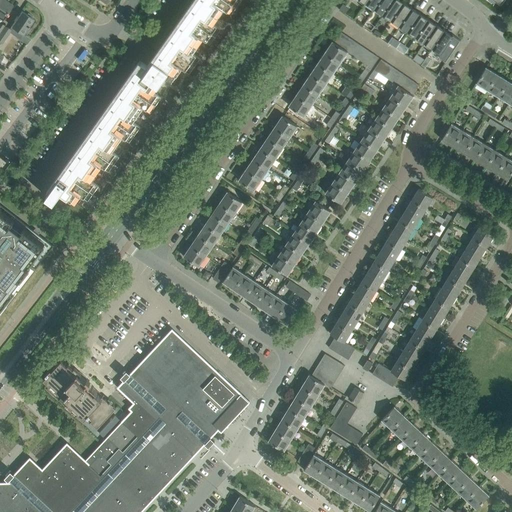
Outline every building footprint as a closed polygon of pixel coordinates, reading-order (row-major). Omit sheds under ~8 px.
[(0,0),(0,18),(1,20),(12,4),(4,0),(0,0)] [(189,74),(200,59),(193,53),(203,39),(210,45),(221,29),(214,24),(224,10),(231,15),(241,0),(194,0),(153,58),(177,75),(182,69),(189,74)] [(380,0),(368,0),(367,3),(375,8),(380,0)] [(392,0),(380,0),(375,8),(383,14),(392,0)] [(403,2),(404,2),(402,0),(402,1),(400,0),(392,0),(383,14),(391,19),(403,2)] [(411,8),(412,8),(412,7),(410,6),(410,7),(404,2),(403,2),(391,19),(400,25),(411,8)] [(419,13),(420,14),(421,13),(419,11),(418,12),(412,8),(411,8),(400,25),(408,31),(419,13)] [(22,11),(12,26),(26,35),(36,21),(32,18),(33,16),(28,13),(27,15),(22,11)] [(428,19),(429,18),(427,17),(426,18),(420,14),(419,13),(408,31),(416,36),(428,19)] [(436,24),(437,25),(437,24),(435,23),(428,19),(416,36),(424,42),(436,24)] [(444,30),(445,30),(446,30),(443,28),(443,29),(437,25),(436,24),(424,42),(433,47),(444,30)] [(12,29),(5,25),(0,31),(0,41),(3,43),(12,29)] [(446,61),(460,40),(452,34),(451,35),(445,30),(444,30),(433,47),(441,53),(439,56),(446,61)] [(340,46),(347,35),(341,32),(334,42),(340,46)] [(345,49),(352,39),(347,35),(340,46),(345,49)] [(350,53),(357,43),(352,39),(345,49),(349,52),(350,53)] [(341,63),(349,52),(345,49),(340,46),(334,42),(332,41),(325,52),(341,63)] [(356,57),(363,46),(357,43),(350,53),(356,57)] [(403,43),(399,49),(404,53),(409,46),(403,43)] [(361,60),(368,50),(363,46),(356,57),(361,60)] [(367,64),(374,54),(368,50),(361,60),(367,64)] [(334,73),(341,63),(325,52),(318,62),(334,73)] [(372,68),(379,57),(374,54),(367,64),(372,68)] [(421,64),(425,59),(417,54),(413,59),(421,64)] [(426,67),(431,59),(427,56),(422,64),(426,67)] [(150,113),(161,98),(154,93),(164,79),(171,84),(177,75),(153,58),(147,66),(140,61),(51,186),(53,187),(46,197),(54,203),(58,197),(59,198),(62,194),(75,204),(80,196),(88,201),(99,186),(91,181),(101,167),(109,172),(119,157),(112,152),(122,137),(129,143),(140,127),(133,122),(143,108),(150,113)] [(381,59),(374,69),(378,72),(380,73),(387,63),(381,59)] [(327,84),(334,73),(318,62),(311,73),(327,84)] [(385,77),(392,66),(387,63),(380,73),(385,77)] [(390,80),(397,70),(392,66),(385,77),(390,80)] [(488,90),(498,74),(487,67),(476,83),(488,90)] [(365,78),(370,71),(365,68),(360,75),(365,78)] [(396,84),(403,73),(397,70),(390,80),(396,84)] [(320,94),(327,84),(311,73),(303,83),(320,94)] [(401,87),(408,77),(403,73),(396,84),(398,85),(401,87)] [(499,97),(509,80),(498,74),(488,90),(499,97)] [(360,85),(365,78),(360,75),(355,82),(360,85)] [(407,90),(413,81),(408,77),(401,87),(407,90)] [(509,104),(511,99),(511,82),(509,80),(499,97),(509,104)] [(412,94),(419,84),(413,81),(407,90),(412,94)] [(312,105),(320,94),(303,83),(296,94),(312,105)] [(364,93),(369,86),(365,83),(360,90),(364,93)] [(407,90),(401,87),(398,85),(391,96),(407,107),(414,96),(412,94),(407,90)] [(350,99),(355,92),(351,89),(346,97),(350,99)] [(359,100),(364,93),(360,90),(355,97),(359,100)] [(305,116),(312,105),(296,94),(289,105),(305,116)] [(473,104),(476,100),(468,95),(466,100),(473,104)] [(407,107),(391,96),(383,106),(400,117),(407,107)] [(346,106),(350,99),(346,97),(341,103),(346,106)] [(349,114),(354,107),(350,104),(345,112),(349,114)] [(473,113),(475,110),(468,105),(466,109),(473,113)] [(491,109),(483,105),(481,109),(488,114),(491,109)] [(400,117),(383,106),(376,117),(392,128),(400,117)] [(495,118),(498,114),(491,109),(488,114),(495,118)] [(335,121),(341,113),(336,110),(331,118),(335,121)] [(483,114),(475,110),(473,113),(480,118),(483,114)] [(345,121),(349,114),(345,112),(341,118),(345,121)] [(291,137),(298,126),(282,115),(275,126),(291,137)] [(385,139),(392,128),(376,117),(369,128),(385,139)] [(331,127),(335,121),(331,118),(327,124),(331,127)] [(498,123),(490,118),(487,123),(495,127),(498,123)] [(510,127),(511,123),(511,122),(505,118),(503,122),(510,127)] [(453,146),(463,130),(452,123),(442,140),(453,146)] [(505,127),(498,123),(495,127),(502,131),(505,127)] [(334,136),(339,128),(335,125),(330,133),(334,136)] [(284,147),(291,137),(275,126),(268,136),(284,147)] [(385,139),(369,128),(362,139),(378,149),(385,139)] [(464,153),(474,136),(463,130),(453,146),(464,153)] [(330,142),(334,136),(330,133),(326,140),(330,142)] [(277,158),(284,147),(268,136),(261,147),(277,158)] [(475,160),(485,143),(474,136),(464,153),(475,160)] [(378,149),(362,139),(354,150),(370,160),(378,149)] [(314,152),(319,145),(314,142),(309,149),(314,152)] [(486,166),(496,150),(485,143),(475,160),(486,166)] [(320,157),(325,149),(321,146),(315,154),(320,157)] [(269,169),(277,158),(261,147),(253,158),(269,169)] [(309,159),(314,152),(309,149),(305,156),(309,159)] [(370,160),(354,150),(347,160),(363,171),(370,160)] [(497,173),(507,156),(496,150),(486,166),(497,173)] [(315,163),(320,157),(315,154),(311,160),(315,163)] [(508,180),(511,173),(511,159),(507,156),(497,173),(508,180)] [(262,179),(269,169),(253,158),(246,168),(262,179)] [(363,171),(347,160),(340,171),(356,181),(363,171)] [(299,173),(304,166),(300,163),(295,170),(299,173)] [(262,179),(246,168),(239,179),(255,190),(262,179)] [(295,180),(299,173),(295,170),(290,177),(295,180)] [(356,181),(340,171),(333,181),(349,192),(356,181)] [(302,183),(307,176),(302,173),(298,180),(302,183)] [(297,190),(302,183),(298,180),(293,187),(297,190)] [(349,192),(333,181),(326,192),(341,203),(349,192)] [(284,194),(290,187),(285,184),(280,191),(284,194)] [(427,208),(433,197),(419,189),(412,200),(427,208)] [(243,202),(227,191),(220,201),(236,212),(243,202)] [(280,201),(284,194),(280,191),(276,198),(280,201)] [(283,210),(288,202),(284,199),(279,207),(283,210)] [(331,211),(315,200),(308,211),(324,222),(331,211)] [(421,218),(427,208),(412,200),(406,210),(421,218)] [(229,223),(236,212),(220,201),(213,212),(229,223)] [(0,315),(54,245),(0,203),(0,315)] [(279,216),(283,210),(279,207),(275,213),(279,216)] [(414,229),(421,218),(406,210),(400,220),(414,229)] [(324,222),(308,211),(301,222),(317,232),(324,222)] [(222,233),(229,223),(213,212),(206,223),(222,233)] [(268,224),(272,217),(268,214),(263,221),(268,224)] [(257,226),(262,219),(257,216),(253,223),(257,226)] [(408,239),(414,229),(400,220),(394,230),(408,239)] [(317,232),(301,222),(294,232),(310,243),(317,232)] [(214,244),(222,233),(206,223),(199,233),(214,244)] [(252,233),(257,226),(253,223),(248,230),(252,233)] [(494,235),(479,226),(473,237),(487,246),(494,235)] [(449,236),(453,230),(449,227),(445,233),(449,236)] [(258,239),(263,231),(259,228),(253,236),(258,239)] [(402,249),(408,239),(394,230),(388,240),(402,249)] [(310,243),(294,232),(286,243),(302,253),(310,243)] [(207,255),(214,244),(199,233),(191,244),(207,255)] [(436,242),(440,236),(436,233),(432,239),(436,242)] [(253,245),(258,239),(253,236),(249,243),(253,245)] [(242,247),(247,240),(243,237),(238,245),(242,247)] [(487,246),(473,237),(467,247),(481,256),(487,246)] [(396,259),(402,249),(388,240),(381,251),(396,259)] [(302,253),(286,243),(279,254),(295,264),(302,253)] [(199,266),(207,255),(191,244),(184,256),(199,266)] [(238,254),(242,247),(238,245),(233,252),(238,254)] [(481,256),(467,247),(461,257),(475,266),(481,256)] [(436,257),(440,250),(436,248),(432,254),(436,257)] [(389,270),(396,259),(381,251),(375,261),(389,270)] [(255,257),(248,252),(246,256),(253,261),(255,257)] [(295,264),(279,254),(272,264),(288,275),(295,264)] [(424,262),(427,256),(423,254),(419,260),(424,262)] [(260,265),(262,261),(255,257),(253,261),(260,265)] [(475,266),(461,257),(454,267),(468,276),(475,266)] [(228,269),(231,265),(225,261),(222,265),(228,269)] [(383,280),(389,270),(375,261),(369,271),(383,280)] [(219,282),(228,269),(222,265),(213,278),(219,282)] [(234,289),(245,273),(234,265),(223,282),(234,289)] [(277,271),(270,266),(267,270),(274,275),(277,271)] [(468,276),(454,267),(448,278),(462,286),(468,276)] [(281,280),(284,275),(277,271),(274,275),(281,280)] [(377,290),(383,280),(369,271),(362,281),(377,290)] [(244,296),(255,280),(245,273),(234,289),(244,296)] [(462,286),(448,278),(442,288),(456,297),(462,286)] [(255,303),(266,287),(255,280),(244,296),(255,303)] [(290,289),(294,283),(290,280),(286,286),(290,289)] [(370,300),(377,290),(362,281),(356,292),(370,300)] [(294,292),(298,286),(294,283),(290,289),(294,292)] [(311,294),(298,286),(294,292),(305,299),(307,300),(311,294)] [(266,310),(277,294),(266,287),(255,303),(266,310)] [(456,297),(442,288),(435,298),(450,307),(456,297)] [(364,311),(370,300),(356,292),(350,302),(364,311)] [(277,317),(287,301),(277,294),(266,310),(277,317)] [(450,307),(435,298),(429,309),(443,317),(450,307)] [(288,325),(298,308),(287,301),(277,317),(288,325)] [(358,321),(364,311),(350,302),(344,312),(358,321)] [(443,317),(429,309),(423,319),(437,328),(443,317)] [(352,330),(358,321),(344,312),(338,322),(352,330)] [(437,328),(423,319),(416,329),(431,338),(437,328)] [(345,342),(352,330),(338,322),(331,333),(336,336),(341,339),(345,342)] [(249,401),(172,329),(132,372),(150,389),(168,407),(183,409),(212,435),(219,429),(221,431),(249,401)] [(431,338),(416,329),(410,339),(425,348),(431,338)] [(334,350),(341,339),(336,336),(329,347),(334,350)] [(339,353),(346,342),(345,342),(341,339),(334,350),(339,353)] [(425,348),(410,339),(404,349),(418,358),(425,348)] [(344,356),(351,345),(346,342),(339,353),(344,356)] [(349,359),(356,348),(351,345),(344,356),(349,359)] [(418,358),(404,349),(398,360),(412,369),(418,358)] [(335,359),(325,353),(322,359),(332,365),(335,359)] [(78,372),(69,364),(69,365),(68,364),(63,359),(62,359),(52,369),(51,368),(46,373),(47,374),(44,378),(79,410),(85,416),(98,428),(116,408),(107,399),(103,396),(102,395),(88,382),(78,372)] [(332,365),(322,359),(319,364),(328,370),(332,365)] [(345,365),(335,359),(332,365),(342,371),(345,365)] [(368,370),(372,362),(368,359),(363,367),(368,370)] [(412,369),(398,360),(391,370),(394,372),(400,376),(405,379),(412,369)] [(378,377),(384,366),(379,363),(373,374),(378,377)] [(328,370),(319,364),(315,370),(325,376),(328,370)] [(342,371),(332,365),(328,370),(338,376),(342,371)] [(383,380),(389,369),(384,366),(378,377),(383,380)] [(394,372),(391,370),(389,369),(383,380),(388,383),(394,372)] [(325,376),(315,370),(312,375),(322,381),(325,376)] [(338,376),(328,370),(325,376),(335,382),(338,376)] [(393,386),(400,376),(394,372),(388,383),(393,386)] [(322,381),(312,375),(309,374),(302,385),(319,395),(326,383),(322,381)] [(335,382),(325,376),(322,381),(326,383),(332,387),(335,382)] [(67,511),(137,437),(156,417),(156,411),(124,381),(118,387),(134,402),(129,408),(132,410),(108,436),(91,454),(85,460),(67,443),(43,469),(30,458),(16,472),(58,511),(67,511)] [(312,406),(319,395),(302,385),(296,396),(312,406)] [(357,403),(364,392),(356,387),(349,398),(357,403)] [(305,417),(312,406),(296,396),(289,407),(305,417)] [(339,408),(344,400),(340,398),(335,405),(339,408)] [(354,413),(357,408),(347,401),(344,407),(354,413)] [(335,415),(339,408),(335,405),(331,412),(335,415)] [(392,429),(392,428),(405,414),(395,406),(382,420),(392,429)] [(299,428),(305,417),(289,407),(282,418),(299,428)] [(354,413),(344,407),(340,412),(350,418),(354,413)] [(347,424),(350,418),(340,412),(331,428),(347,424)] [(401,437),(414,423),(405,414),(392,428),(401,437)] [(292,439),(299,428),(282,418),(275,429),(292,439)] [(326,429),(330,422),(326,419),(321,427),(326,429)] [(140,511),(198,450),(204,444),(191,432),(182,424),(181,423),(180,423),(179,422),(177,422),(176,423),(175,423),(174,423),(173,424),(170,422),(86,511),(140,511)] [(410,446),(423,432),(414,423),(401,437),(410,446)] [(353,427),(347,424),(331,428),(346,437),(353,427)] [(321,437),(326,429),(321,427),(317,434),(321,437)] [(352,441),(358,430),(353,427),(346,437),(352,441)] [(285,451),(292,439),(275,429),(268,440),(285,451)] [(357,444),(363,434),(358,430),(352,441),(357,444)] [(420,454),(433,441),(423,432),(410,446),(420,454)] [(340,437),(333,433),(330,437),(338,441),(340,437)] [(348,441),(340,437),(338,441),(345,446),(348,441)] [(429,463),(442,450),(433,441),(420,454),(429,463)] [(312,451),(315,447),(309,443),(306,448),(312,451)] [(370,453),(372,449),(366,444),(363,448),(370,453)] [(362,451),(355,446),(352,450),(359,455),(362,451)] [(304,465),(312,451),(306,448),(298,461),(304,465)] [(379,454),(372,449),(370,453),(377,458),(379,454)] [(439,472),(452,459),(442,450),(429,463),(439,472)] [(369,456),(362,451),(359,455),(366,460),(369,456)] [(316,477),(326,460),(315,453),(304,470),(316,477)] [(393,464),(386,459),(383,463),(390,468),(393,464)] [(448,481),(461,468),(452,459),(439,472),(448,481)] [(326,484),(337,467),(326,460),(316,477),(326,484)] [(382,466),(376,461),(373,465),(379,470),(382,466)] [(400,470),(393,464),(390,468),(397,474),(400,470)] [(389,472),(382,466),(379,470),(387,476),(389,472)] [(337,490),(348,473),(337,467),(326,484),(337,490)] [(457,490),(470,476),(461,468),(448,481),(457,490)] [(348,497),(358,480),(348,473),(337,490),(348,497)] [(413,480),(407,475),(404,479),(411,484),(413,480)] [(470,476),(457,490),(466,499),(480,485),(470,476)] [(403,482),(396,477),(393,481),(401,486),(403,482)] [(359,504),(369,487),(358,480),(348,497),(359,504)] [(420,485),(413,480),(411,484),(417,489),(420,485)] [(0,511),(38,511),(7,482),(5,482),(0,482),(0,511)] [(480,485),(466,499),(476,508),(489,494),(480,485)] [(370,511),(381,494),(369,487),(359,504),(370,511)] [(417,493),(410,488),(407,492),(414,497),(417,493)] [(434,496),(428,491),(425,495),(432,500),(434,496)] [(424,498),(417,493),(414,497),(422,502),(424,498)] [(240,511),(252,511),(256,506),(240,496),(233,507),(240,511)] [(441,501),(434,496),(432,500),(439,505),(441,501)] [(389,511),(392,508),(381,501),(374,511),(389,511)] [(434,511),(438,508),(431,503),(428,507),(434,511)]
